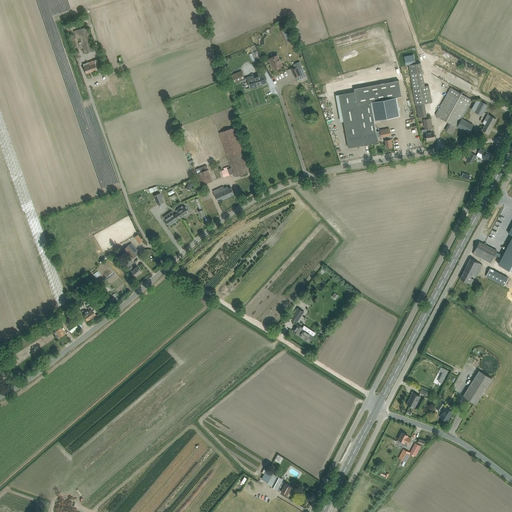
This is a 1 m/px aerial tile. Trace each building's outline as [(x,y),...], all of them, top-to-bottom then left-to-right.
[(93,51),(90,39),(87,29),(89,29),(88,26),(74,31),(76,39),(80,38),(82,44),(85,54),(93,51)] [(285,28),(281,29),(287,42),(294,38),(290,28),(286,30),(285,28)] [(73,47),(76,46),(77,46),(75,39),(75,38),(74,34),(69,36),(73,47)] [(416,63),(414,54),(405,56),(406,65),(416,63)] [(275,69),(282,66),(277,55),(269,59),(271,63),(272,63),(275,69)] [(98,59),(83,64),(84,67),(83,67),(86,74),(101,68),(98,59)] [(297,67),(291,69),(295,77),(301,75),(302,78),(306,76),(299,61),(296,63),(297,67)] [(409,65),(416,105),(432,102),(429,85),(425,86),(421,63),(409,65)] [(230,76),(233,83),(245,78),(242,71),(230,76)] [(259,74),(247,78),(250,85),(249,86),(250,86),(250,87),(267,82),(265,77),(265,75),(260,77),(259,74)] [(355,91),(339,94),(349,148),(378,142),(374,118),(387,115),(387,116),(400,113),(397,97),(402,96),(401,91),(399,80),(361,87),(354,88),(355,91)] [(469,133),(473,125),(462,118),(470,104),(472,100),(451,87),(435,115),(450,123),(445,130),(453,135),(457,126),(469,133)] [(482,115),(487,105),(481,101),(475,111),(482,115)] [(488,133),(496,118),(488,114),(483,123),(485,124),(482,130),(488,133)] [(431,118),(423,119),(425,129),(429,128),(429,132),(426,132),(427,140),(435,139),(434,131),(433,127),(431,118)] [(231,167),(222,171),(224,176),(233,173),(235,177),(250,171),(235,127),(219,132),(231,167)] [(385,136),(387,148),(393,147),(391,139),(390,139),(389,136),(391,135),(389,128),(380,130),(381,137),(385,136)] [(472,153),(468,161),(472,163),(477,155),(488,161),(492,154),(480,148),(476,155),(472,153)] [(208,169),(207,165),(200,168),(201,172),(197,173),(201,185),(212,181),(208,169)] [(218,201),(234,194),(231,187),(228,188),(228,186),(224,188),(223,186),(213,191),(218,201)] [(154,195),(157,205),(164,202),(160,193),(154,195)] [(201,217),(205,216),(198,198),(195,199),(200,210),(198,211),(201,217)] [(175,211),(177,212),(176,213),(180,218),(189,211),(185,206),(184,207),(183,206),(175,211)] [(174,214),(165,220),(169,225),(175,221),(180,218),(176,213),(176,212),(174,214)] [(496,252),(495,255),(501,258),(498,264),(511,270),(511,226),(508,233),(511,235),(511,237),(503,255),(496,252)] [(473,253),(491,263),(495,254),(497,251),(479,241),(473,253)] [(129,245),(122,251),(131,260),(137,254),(139,252),(131,243),(129,245)] [(482,264),(475,261),(471,258),(460,278),(471,284),(474,279),(471,277),(473,274),(477,276),(477,274),(482,264)] [(130,260),(126,263),(125,264),(131,271),(132,272),(135,276),(141,271),(137,266),(134,269),(131,265),(133,263),(130,260)] [(490,268),(486,276),(492,280),(491,282),(495,284),(496,281),(504,286),(508,277),(490,268)] [(322,274),(329,279),(332,275),(326,270),(322,274)] [(88,297),(91,302),(97,297),(93,293),(88,297)] [(96,314),(93,310),(89,306),(87,308),(89,311),(83,316),(87,321),(96,314)] [(297,322),(304,312),(298,307),(291,318),(297,322)] [(65,324),(68,329),(71,333),(79,327),(76,323),(74,321),(71,324),(69,321),(65,324)] [(56,331),(53,333),(55,334),(58,338),(65,333),(62,329),(59,324),(55,327),(57,330),(56,331)] [(296,327),(293,331),(300,336),(309,342),(310,340),(311,341),(311,340),(313,336),(302,328),(303,327),(298,324),(297,325),(296,327)] [(443,372),(438,381),(442,383),(449,370),(441,366),(439,370),(443,372)] [(492,378),(479,370),(463,396),(476,404),(492,378)] [(413,392),(407,404),(415,408),(420,396),(413,392)] [(453,412),(446,407),(440,417),(447,421),(453,412)] [(398,439),(397,442),(407,447),(408,444),(411,438),(408,436),(408,435),(402,432),(398,439)] [(416,455),(421,446),(415,443),(410,452),(416,455)] [(406,461),(411,453),(403,449),(399,458),(406,461)] [(282,465),(285,458),(279,455),(276,462),(282,465)] [(269,480),(267,484),(278,489),(283,492),(288,494),(292,486),(287,484),(285,483),(282,481),(283,479),(280,477),(273,473),(269,480)]
